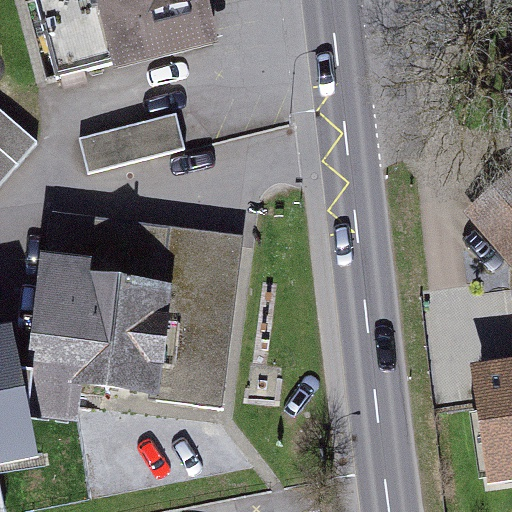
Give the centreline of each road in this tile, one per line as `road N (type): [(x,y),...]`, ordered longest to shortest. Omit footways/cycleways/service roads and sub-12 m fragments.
road 1 (secondary): [(390,511),(336,47)]
road 2 (unknown): [(0,224),(89,193),(354,204)]
road 3 (residential): [(336,47),(429,30),(468,0)]
